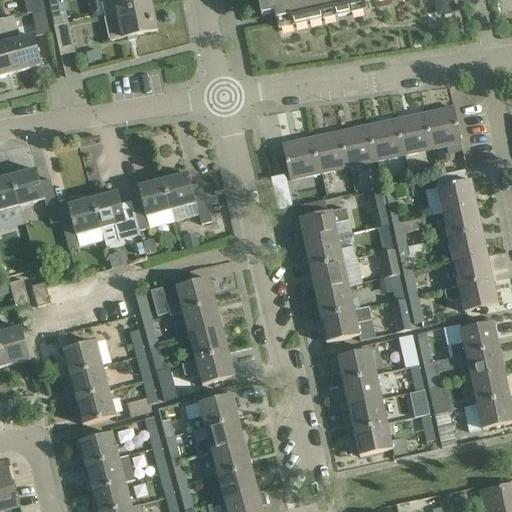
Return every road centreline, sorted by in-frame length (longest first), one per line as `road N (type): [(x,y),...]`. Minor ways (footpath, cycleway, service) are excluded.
road 1 (residential): [(315,511),(223,98)]
road 2 (residential): [(223,98),(489,59)]
road 3 (residential): [(0,132),(223,98)]
road 4 (residential): [(511,178),(489,59)]
